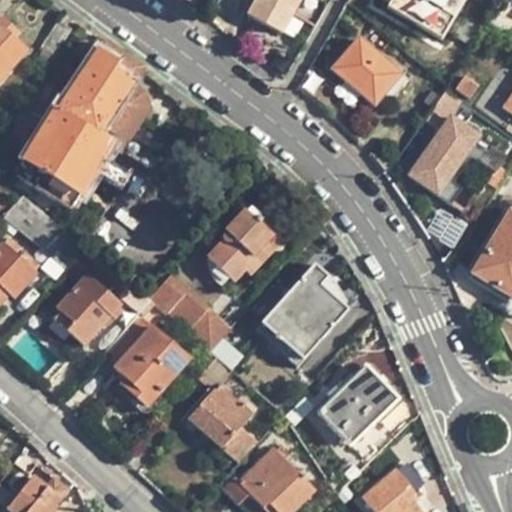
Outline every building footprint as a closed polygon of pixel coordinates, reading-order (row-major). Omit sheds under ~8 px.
[(259,0),(248,20),(283,39),(305,0),(259,0)] [(395,0),(389,12),(443,44),(469,0),(395,0)] [(0,87),(27,58),(14,45),(21,37),(3,22),(0,26),(0,87)] [(39,63),(54,72),(68,50),(66,48),(75,35),(59,25),(42,53),(45,54),(39,63)] [(339,93),(349,103),(364,110),(368,104),(377,113),(388,99),(393,104),(410,85),(362,41),(334,73),(347,85),(339,93)] [(25,171),(18,181),(72,216),(111,153),(124,162),(153,114),(148,96),(137,90),(145,77),(105,47),(21,168),(25,171)] [(511,60),(479,107),(511,130),(511,60)] [(411,179),(468,219),(509,160),(452,120),(458,112),(470,120),(474,115),(448,96),(434,116),(448,126),(411,179)] [(3,153),(17,161),(48,111),(35,103),(25,118),(3,153)] [(19,114),(0,145),(0,157),(3,153),(25,118),(19,114)] [(25,202),(6,225),(68,276),(87,253),(25,202)] [(229,241),(208,264),(235,289),(246,277),(251,282),(284,248),(259,223),(261,220),(252,211),(226,239),(229,241)] [(511,217),(505,213),(461,286),(511,316),(511,217)] [(0,313),(12,300),(18,305),(39,280),(36,277),(43,269),(28,256),(22,264),(16,259),(23,252),(11,241),(4,249),(1,247),(0,248),(0,313)] [(71,339),(86,352),(125,312),(116,305),(131,288),(90,252),(67,279),(79,290),(58,313),(62,317),(55,324),(52,322),(44,331),(63,348),(71,339)] [(316,271),(257,336),(298,374),(350,316),(345,312),(348,308),(341,297),(330,283),(316,271)] [(173,280),(152,304),(211,355),(232,332),(173,280)] [(128,313),(137,321),(152,304),(143,296),(128,313)] [(130,396),(148,413),(191,364),(143,323),(107,364),(127,381),(122,386),(130,396)] [(219,362),(232,373),(242,361),(235,355),(238,352),(236,350),(248,337),(236,327),(232,332),(211,355),(219,362)] [(183,422),(222,457),(260,414),(243,400),(239,405),(222,390),(235,376),(232,373),(219,362),(199,384),(209,393),(183,422)] [(331,405),(319,417),(350,452),(401,405),(404,399),(375,368),(368,370),(342,396),(336,392),(328,400),(331,405)] [(306,402),(288,421),(297,430),(315,411),(306,402)] [(237,486),(262,511),(302,511),(318,497),(273,451),(237,486)] [(396,474),(362,502),(370,511),(419,511),(411,503),(422,494),(403,471),(397,475),(396,474)] [(7,511),(60,511),(73,495),(56,482),(49,491),(34,479),(7,511)]
